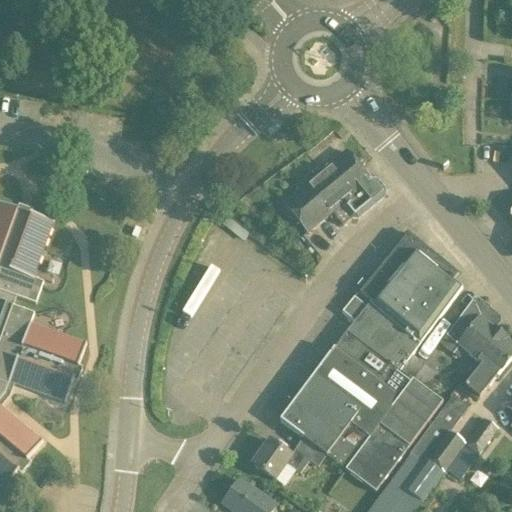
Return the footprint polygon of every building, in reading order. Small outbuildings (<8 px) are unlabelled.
[(349,222),(357,223),(383,200),(384,193),(376,184),(369,183),(345,155),(282,208),(307,237),(331,216),(341,229),(349,222)] [(0,489),(1,490),(0,491),(1,492),(17,473),(20,476),(30,464),(26,462),(42,443),(41,442),(40,443),(0,409),(0,400),(4,396),(8,384),(8,385),(9,383),(63,403),(63,404),(64,405),(72,382),(77,384),(82,369),(77,368),(86,345),(84,345),(84,346),(29,326),(30,325),(33,315),(15,308),(12,307),(15,298),(35,306),(36,302),(42,284),(33,280),(32,280),(51,225),(53,225),(53,224),(31,216),(32,212),(18,206),(16,211),(0,204),(0,489)] [(435,375),(425,368),(412,358),(463,291),(453,284),(459,276),(406,235),(359,296),(370,304),(279,422),(326,458),(374,495),(443,406),(424,391),(435,375)] [(500,335),(494,331),(499,324),(499,320),(477,303),(473,304),(440,345),(460,360),(464,354),(477,364),(500,335)] [(500,335),(477,364),(468,376),(472,379),(465,389),(480,401),(496,380),(497,381),(511,361),(511,346),(507,342),(508,341),(500,335)] [(452,401),(370,511),(415,511),(464,446),(450,436),(468,412),(452,401)] [(497,432),(485,423),(447,473),(460,483),(497,432)] [(251,469),(273,485),(286,466),(300,476),(308,463),(317,470),(326,458),(302,441),(290,458),(269,443),(262,454),(260,453),(253,462),(255,463),(251,469)] [(273,511),(276,508),(239,483),(223,506),(231,511),(273,511)]
